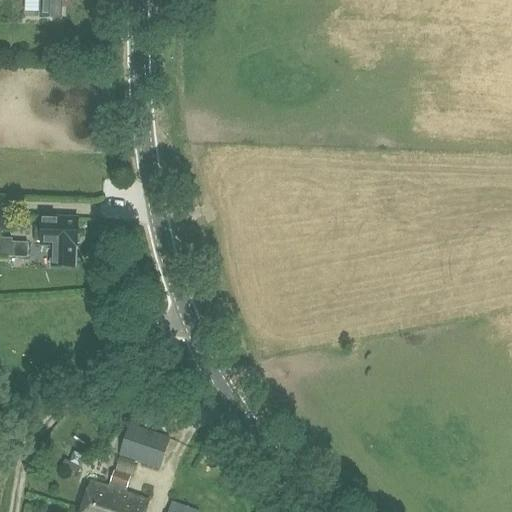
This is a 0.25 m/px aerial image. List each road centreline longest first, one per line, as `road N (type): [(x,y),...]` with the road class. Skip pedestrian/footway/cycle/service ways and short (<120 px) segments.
road 1 (tertiary): [(323,511),(230,398),(185,315),(151,188),(137,0)]
road 2 (track): [(185,315),(117,352),(43,428)]
